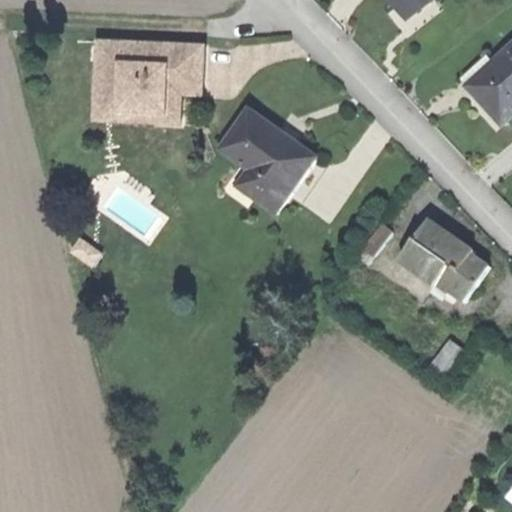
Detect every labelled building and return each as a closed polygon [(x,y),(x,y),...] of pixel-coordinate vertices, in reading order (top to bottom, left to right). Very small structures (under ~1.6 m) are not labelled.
[(393,0),(395,1),(408,19),(432,0),(393,0)] [(207,46),(99,42),(97,91),(122,92),(121,112),(149,114),(149,124),(182,125),(183,94),(177,93),(177,82),(205,83),(206,62),(207,46)] [(490,108),(505,125),(511,118),(511,50),(498,64),(506,72),(497,81),(493,77),(476,93),(490,108)] [(465,81),(476,93),(493,77),(497,81),(506,72),(498,64),(491,57),(465,81)] [(205,95),(205,83),(177,82),(177,93),(183,94),(205,95)] [(283,135),(252,113),(225,152),(268,181),(256,198),(279,215),(318,159),(283,135)] [(433,220),(404,262),(439,287),(442,283),(455,293),(468,302),(492,267),(475,255),(477,252),(457,237),(433,220)] [(369,252),(376,258),(394,233),(386,227),(369,252)] [(450,300),(455,293),(442,283),(439,287),(437,290),(450,300)] [(394,328),(385,339),(401,351),(410,341),(394,328)] [(433,368),(447,378),(466,353),(453,342),(433,368)]
